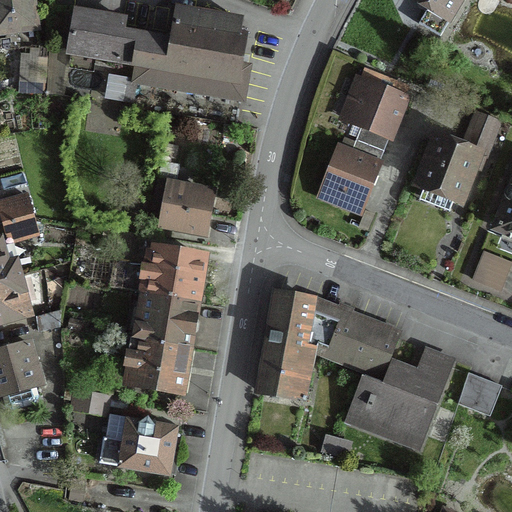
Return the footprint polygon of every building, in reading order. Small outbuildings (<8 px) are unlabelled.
[(33,0),(0,0),(0,33),(37,28),(33,0)] [(459,0),(417,0),(430,7),(419,24),(440,36),(451,18),(449,17),(459,0)] [(241,20),(178,9),(173,41),(171,48),(159,46),(156,60),(140,57),(138,64),(136,79),(136,80),(242,99),(248,67),(238,66),(243,37),(238,36),(241,20)] [(159,46),(171,48),(173,41),(123,32),(125,20),(76,11),(69,52),(138,64),(140,57),(156,60),(159,46)] [(362,126),(356,140),(384,151),(405,98),(360,80),(352,99),(359,102),(352,122),(362,126)] [(485,157),(479,155),(436,138),(419,183),(461,200),(474,167),(480,169),(485,157)] [(384,151),(356,140),(351,154),(339,150),(324,188),(344,196),(341,202),(361,210),(384,151)] [(205,230),(211,195),(191,192),(192,186),(172,182),(172,183),(158,180),(151,216),(165,219),(165,222),(205,230)] [(511,186),(511,187),(510,187),(509,187),(508,187),(507,188),(506,189),(505,189),(504,190),(504,191),(504,193),(504,194),(504,195),(504,196),(504,197),(505,198),(506,199),(507,200),(508,200),(497,228),(511,233),(511,186)] [(0,203),(0,209),(4,223),(32,215),(27,196),(0,203)] [(32,215),(4,223),(9,242),(37,235),(32,215)] [(0,238),(0,281),(20,276),(16,260),(7,263),(0,239),(0,238)] [(152,267),(133,264),(128,290),(140,292),(140,293),(197,303),(204,259),(155,250),(152,267)] [(128,290),(133,264),(133,260),(114,257),(109,286),(128,290)] [(511,269),(489,260),(481,282),(503,290),(511,269)] [(0,323),(31,315),(20,276),(0,281),(0,323)] [(139,339),(189,348),(197,303),(140,293),(140,294),(147,295),(141,332),(134,331),(132,338),(139,339)] [(261,393),(293,398),(293,397),(299,398),(305,399),(314,350),(382,376),(399,334),(310,299),(279,294),(261,393)] [(58,329),(46,330),(47,348),(59,347),(58,329)] [(189,348),(139,339),(137,353),(127,352),(125,366),(135,367),(132,384),(182,392),(189,348)] [(38,396),(35,386),(41,385),(30,344),(0,351),(0,395),(2,395),(5,405),(12,409),(34,403),(38,396)] [(357,394),(369,399),(363,415),(389,425),(385,436),(393,439),(395,435),(414,443),(436,386),(442,388),(453,360),(427,350),(416,377),(392,367),(386,384),(365,375),(357,394)] [(469,373),(459,404),(490,416),(501,386),(469,373)] [(89,392),(107,395),(109,385),(90,382),(89,392)] [(89,392),(77,390),(75,406),(104,411),(107,395),(89,392)] [(148,417),(139,423),(128,422),(125,441),(104,438),(100,462),(175,474),(182,431),(154,426),(148,417)] [(329,442),(304,436),(301,448),(326,454),(329,442)]
